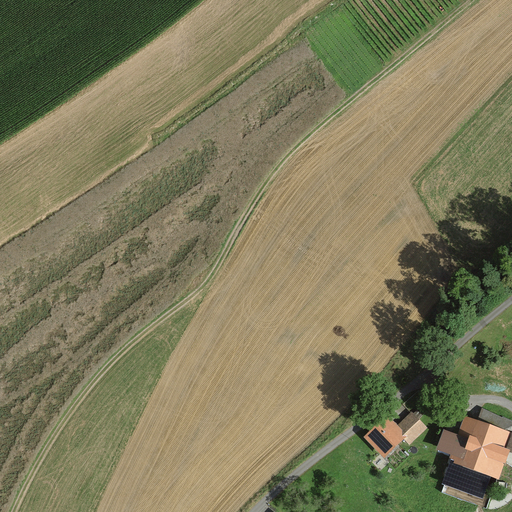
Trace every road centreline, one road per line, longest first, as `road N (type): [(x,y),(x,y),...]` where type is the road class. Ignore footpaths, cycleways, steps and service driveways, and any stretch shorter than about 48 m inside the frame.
road 1 (residential): [(256,511),(511,299)]
road 2 (track): [(15,511),(78,403),(113,362),(203,288)]
